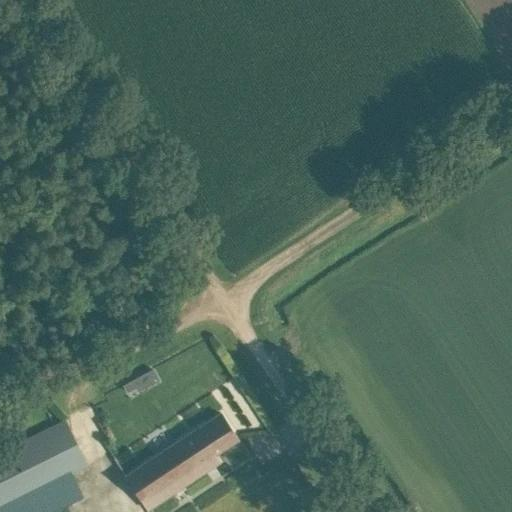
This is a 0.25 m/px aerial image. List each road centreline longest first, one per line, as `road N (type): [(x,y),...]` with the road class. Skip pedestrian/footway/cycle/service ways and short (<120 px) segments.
road 1 (track): [(236,304),(205,288),(14,0)]
road 2 (track): [(236,304),(511,122)]
road 3 (track): [(236,304),(0,422)]
road 4 (unclassified): [(371,511),(236,304)]
